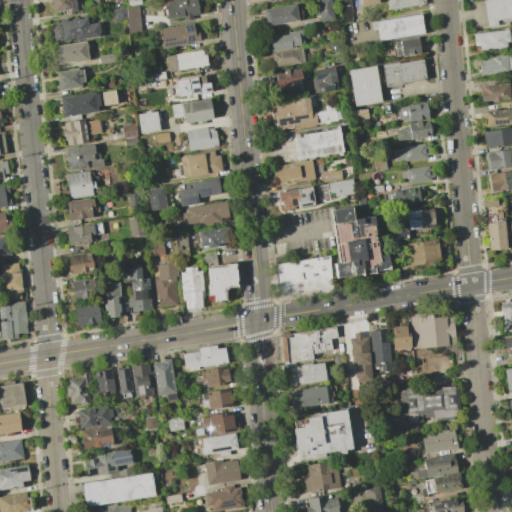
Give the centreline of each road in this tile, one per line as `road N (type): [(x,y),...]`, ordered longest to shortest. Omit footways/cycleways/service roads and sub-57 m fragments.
road 1 (residential): [(445,0),(490,511)]
road 2 (residential): [(17,0),(57,511)]
road 3 (tertiary): [(231,0),(255,268)]
road 4 (tertiary): [(0,363),(258,320)]
road 5 (tertiary): [(258,320),(511,277)]
road 6 (tertiary): [(261,378),(271,511)]
